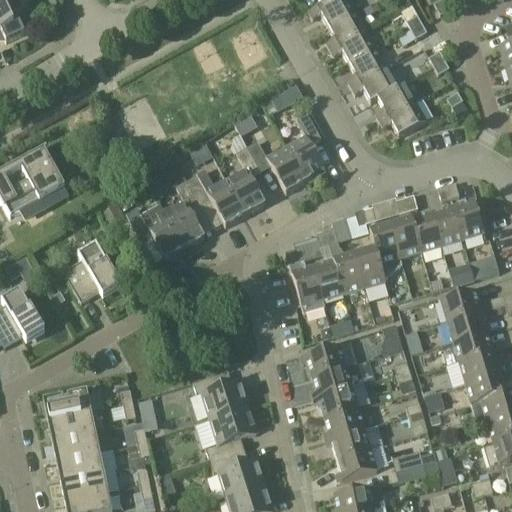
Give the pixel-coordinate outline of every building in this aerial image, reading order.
[(0,0),(0,35),(0,36),(5,47),(24,38),(8,5),(14,3),(12,0),(0,0)] [(321,25),(327,37),(356,21),(343,0),(340,0),(307,19),(312,30),(321,25)] [(441,4),(447,16),(455,11),(449,0),(443,3),(441,4)] [(439,20),(447,16),(441,4),(432,9),(439,20)] [(373,17),(369,10),(362,13),(366,20),(373,17)] [(367,40),(356,21),(327,37),(334,49),(326,54),(330,61),(367,40)] [(405,27),(410,36),(421,30),(416,21),(405,27)] [(421,30),(410,36),(415,44),(426,38),(421,30)] [(377,59),(367,40),(330,61),(334,67),(342,63),(349,75),(377,59)] [(503,73),(511,70),(511,46),(502,50),(504,55),(499,57),(503,73)] [(428,63),(433,72),(443,66),(439,58),(428,63)] [(388,77),(377,59),(349,75),(356,87),(348,92),(351,98),(388,77)] [(443,66),(433,72),(437,80),(448,74),(443,66)] [(511,85),(511,70),(503,73),(508,87),(511,85)] [(397,93),(388,77),(351,98),(355,104),(363,100),(369,109),(376,105),(386,99),(397,93)] [(404,88),(397,93),(386,99),(376,105),(383,117),(374,122),(378,128),(415,107),(404,88)] [(451,113),(462,106),(457,98),(446,105),(451,113)] [(270,121),(277,117),(272,107),(265,111),(270,121)] [(426,127),(415,107),(378,128),(382,135),(390,130),(398,143),(426,127)] [(304,142),(284,153),(304,188),(323,177),(309,150),(320,144),(306,120),(295,126),(304,142)] [(256,147),(245,153),(259,177),(269,172),(284,199),(304,188),(284,153),(265,163),(256,147)] [(244,175),(224,186),(243,221),(263,210),(248,183),(259,177),(245,153),(235,159),(244,175)] [(0,178),(0,205),(9,222),(64,192),(43,155),(0,178)] [(182,176),(176,166),(168,170),(174,181),(182,176)] [(196,181),(185,187),(198,210),(208,205),(223,232),(243,221),(224,186),(204,197),(196,181)] [(183,208),(164,218),(183,253),(203,242),(188,216),(198,210),(185,187),(174,192),(183,208)] [(445,192),(449,205),(458,202),(454,189),(445,192)] [(440,207),(449,205),(445,192),(437,194),(440,207)] [(404,204),(408,217),(417,215),(413,201),(404,204)] [(399,220),(408,217),(404,204),(395,206),(399,220)] [(473,206),(451,212),(461,246),(482,240),(473,206)] [(125,221),(117,207),(100,216),(108,230),(125,221)] [(451,212),(430,218),(440,252),(461,246),(451,212)] [(362,216),(366,229),(375,227),(371,213),(362,216)] [(163,264),(183,253),(164,218),(144,229),(135,214),(125,219),(138,244),(149,238),(163,264)] [(358,232),(366,229),(362,216),(354,219),(358,232)] [(430,218),(410,224),(420,258),(440,252),(430,218)] [(410,224),(389,230),(399,264),(420,258),(410,224)] [(368,236),(373,253),(378,270),(379,270),(383,284),(401,271),(399,264),(389,230),(368,236)] [(320,254),(328,252),(324,238),(316,240),(320,254)] [(123,298),(117,288),(99,257),(95,251),(77,262),(80,268),(62,278),(80,309),(98,299),(104,309),(123,298)] [(373,253),(352,260),(362,294),(384,288),(383,284),(379,270),(378,270),(373,253)] [(352,260),(332,265),(342,300),(362,294),(352,260)] [(332,265),(311,271),(321,306),(342,300),(332,265)] [(475,284),(499,278),(495,265),(472,271),(475,284)] [(300,312),(321,306),(311,271),(290,278),(300,312)] [(463,277),(465,287),(473,285),(470,275),(463,277)] [(451,280),(453,290),(461,288),(459,278),(451,280)] [(0,346),(4,354),(22,343),(28,354),(47,343),(23,301),(22,301),(19,295),(1,306),(4,312),(0,314),(0,346)] [(474,296),(440,306),(447,326),(480,316),(474,296)] [(56,310),(65,305),(60,297),(52,301),(56,310)] [(511,298),(490,305),(493,313),(504,310),(511,308),(511,298)] [(480,316),(447,326),(453,347),(486,337),(480,316)] [(384,344),(398,340),(395,331),(382,335),(384,344)] [(332,339),(329,332),(322,334),(324,342),(332,339)] [(453,347),(440,351),(446,372),(459,368),(492,358),(486,337),(453,347)] [(310,382),(344,372),(338,351),(304,361),(310,382)] [(492,358),(459,368),(465,389),(499,379),(492,358)] [(392,370),(395,379),(408,375),(405,367),(392,370)] [(310,382),(316,402),(350,392),(361,389),(355,368),(344,372),(310,382)] [(408,375),(395,379),(397,388),(411,384),(408,375)] [(210,424),(247,413),(239,387),(231,389),(227,377),(192,387),(196,401),(202,399),(210,424)] [(499,379),(465,389),(471,410),(505,400),(502,389),(499,379)] [(316,402),(322,424),(356,414),(350,392),(316,402)] [(123,411),(133,409),(130,396),(120,398),(123,411)] [(505,400),(471,410),(477,431),(487,428),(511,420),(511,397),(505,400)] [(44,406),(48,427),(89,418),(85,398),(44,406)] [(438,398),(436,399),(425,402),(429,417),(442,413),(438,398)] [(141,420),(154,418),(151,405),(139,408),(141,420)] [(405,412),(408,421),(421,417),(418,408),(405,412)] [(133,409),(123,411),(125,424),(135,422),(133,409)] [(205,454),(208,466),(243,456),(240,444),(255,439),(247,413),(210,424),(218,450),(205,454)] [(322,424),(328,444),(362,434),(356,414),(322,424)] [(421,417),(408,421),(410,430),(424,426),(421,417)] [(89,418),(48,427),(52,447),(94,438),(89,418)] [(438,420),(431,422),(432,429),(440,427),(438,420)] [(511,420),(487,428),(493,449),(511,443),(511,420)] [(328,444),(334,465),(368,455),(362,434),(328,444)] [(136,450),(146,448),(143,435),(133,437),(136,450)] [(94,438),(52,447),(56,467),(98,458),(94,438)] [(493,449),(483,452),(489,473),(511,466),(511,443),(493,449)] [(146,448),(136,450),(139,463),(149,460),(146,448)] [(130,465),(139,463),(136,450),(128,452),(130,465)] [(444,454),(435,456),(438,465),(447,462),(444,454)] [(374,476),(368,455),(334,465),(340,486),(374,476)] [(243,456),(208,466),(212,479),(217,477),(225,503),(263,491),(255,465),(247,467),(243,456)] [(433,458),(420,461),(419,457),(392,464),(395,476),(435,466),(433,458)] [(98,458),(56,467),(61,487),(102,478),(98,458)] [(436,468),(439,479),(453,475),(449,464),(436,468)] [(425,479),(438,475),(436,468),(435,466),(395,476),(395,478),(398,489),(426,482),(425,479)] [(137,478),(140,491),(149,489),(147,476),(137,478)] [(102,478),(61,487),(65,507),(106,498),(102,478)] [(169,480),(157,484),(162,501),(175,497),(169,480)] [(480,488),(484,501),(492,499),(488,486),(480,488)] [(474,503),(484,501),(480,488),(471,490),(474,503)] [(149,489),(140,491),(142,503),(152,501),(149,489)] [(269,511),(263,491),(225,503),(227,511),(269,511)] [(334,511),(383,511),(379,491),(332,500),(334,511)] [(109,511),(106,498),(65,507),(66,511),(109,511)] [(438,500),(440,511),(447,511),(451,511),(448,498),(438,500)] [(432,511),(440,511),(438,500),(430,502),(432,511)]
